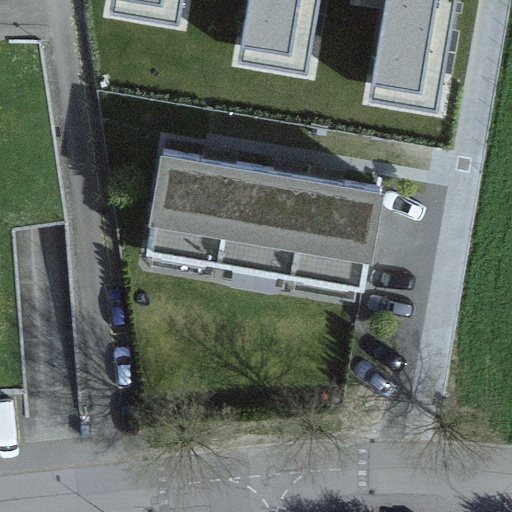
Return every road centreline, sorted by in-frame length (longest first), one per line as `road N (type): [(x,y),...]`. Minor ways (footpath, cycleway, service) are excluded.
road 1 (residential): [(261,480),(0,508)]
road 2 (residential): [(511,486),(437,476),(261,480)]
